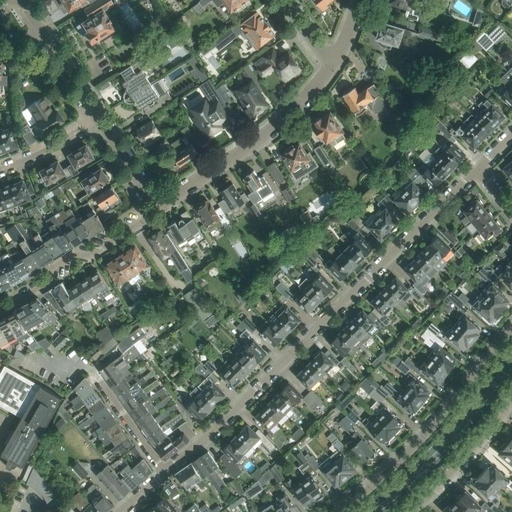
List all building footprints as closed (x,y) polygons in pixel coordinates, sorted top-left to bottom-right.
[(58,0),(60,2),(63,3),(64,4),(68,10),(73,8),(74,10),(87,2),(88,4),(95,0),(58,0)] [(82,23),(76,27),(82,36),(85,34),(91,43),(97,39),(100,43),(114,34),(112,31),(115,28),(104,11),(106,9),(106,10),(114,5),(110,0),(112,0),(116,5),(123,0),(99,0),(97,2),(84,10),(89,18),(82,23)] [(211,0),(217,7),(223,3),(230,12),(242,3),(243,3),(245,2),(245,0),(211,0)] [(314,0),(315,1),(315,2),(316,3),(317,4),(318,5),(319,5),(322,10),(332,2),(330,0),(314,0)] [(390,0),(391,0),(390,2),(409,8),(406,16),(417,19),(423,0),(390,0)] [(511,0),(502,0),(502,2),(502,3),(503,5),(503,6),(508,10),(511,5),(511,0)] [(478,7),(472,25),(480,27),(484,12),(478,7)] [(213,44),(201,53),(204,57),(214,71),(220,65),(215,58),(226,50),(232,57),(239,51),(231,41),(241,33),(239,31),(244,28),(245,29),(242,31),(255,49),(259,46),(260,46),(263,44),(263,43),(269,39),(270,39),(272,37),(272,36),(274,35),(270,29),(270,28),(266,23),(265,23),(261,17),(257,13),(242,24),(237,28),(236,27),(213,44)] [(380,29),(377,38),(383,40),(383,41),(382,45),(390,48),(391,44),(392,44),(392,43),(399,46),(402,36),(409,38),(411,32),(404,30),(404,29),(388,24),(380,22),(378,29),(380,29)] [(181,34),(167,42),(172,49),(185,40),(181,34)] [(273,48),(254,63),(263,76),(274,67),(285,82),(301,70),(298,66),(298,64),(296,62),(295,62),(288,52),(278,60),(275,56),(277,54),(273,48)] [(469,50),(459,60),(468,69),(478,59),(469,50)] [(130,66),(120,72),(120,73),(121,72),(126,80),(123,82),(123,83),(122,83),(122,84),(123,85),(127,90),(126,91),(125,92),(124,93),(123,94),(123,96),(123,97),(123,98),(124,99),(124,100),(151,84),(142,70),(150,65),(149,63),(158,57),(154,51),(145,56),(130,66)] [(195,58),(189,61),(194,68),(199,65),(195,58)] [(18,59),(13,63),(17,68),(22,64),(18,59)] [(249,83),(236,92),(245,106),(244,106),(250,116),(267,105),(260,93),(264,90),(248,65),(241,70),(249,83)] [(511,75),(508,71),(499,79),(503,83),(511,91),(511,75)] [(102,82),(109,96),(121,91),(117,82),(111,84),(109,79),(102,82)] [(151,84),(124,100),(125,101),(125,102),(126,102),(128,103),(129,104),(130,104),(132,103),(133,103),(134,102),(138,108),(139,109),(140,109),(141,109),(149,104),(150,105),(154,102),(158,109),(173,100),(167,91),(159,79),(151,84)] [(198,116),(194,118),(202,130),(205,128),(209,134),(211,136),(222,129),(221,127),(230,121),(225,115),(230,112),(210,79),(207,81),(212,88),(205,93),(214,106),(209,109),(209,108),(206,109),(207,110),(200,114),(200,113),(197,115),(198,116)] [(511,91),(503,83),(497,89),(502,95),(501,96),(511,106),(511,91)] [(383,99),(374,84),(367,88),(358,94),(355,88),(343,95),(354,112),(356,115),(358,115),(359,114),(361,113),(363,112),(364,111),(366,109),(367,108),(365,105),(368,102),(375,113),(379,112),(383,109),(385,106),(392,117),(393,116),(398,123),(401,121),(396,114),(398,113),(387,96),(383,99)] [(27,124),(20,129),(24,135),(30,131),(35,137),(40,134),(41,134),(61,121),(56,112),(52,114),(46,106),(50,104),(45,97),(29,107),(39,122),(33,125),(33,126),(30,128),(27,124)] [(483,100),(478,105),(481,108),(497,124),(498,123),(500,124),(502,121),(502,119),(505,116),(493,104),(492,105),(487,100),(485,101),(483,100)] [(158,109),(152,114),(155,119),(165,112),(162,107),(158,109)] [(481,108),(473,116),(489,132),(490,131),(492,131),(494,129),(494,127),(497,124),(481,108)] [(317,128),(314,129),(323,144),(325,142),(326,144),(331,141),(333,145),(345,138),(330,114),(322,119),(321,118),(320,119),(318,118),(316,119),(315,121),(314,122),(317,128)] [(472,114),(464,122),(468,127),(481,140),(485,136),(486,137),(489,134),(489,132),(473,116),(472,114)] [(153,120),(137,130),(140,135),(138,136),(141,142),(144,141),(147,145),(162,135),(153,120)] [(448,138),(452,135),(451,133),(446,128),(439,121),(434,126),(443,134),(436,141),(441,146),(440,146),(458,163),(459,162),(460,163),(463,160),(462,159),(465,156),(453,143),(448,138)] [(481,140),(468,127),(464,122),(457,130),(474,147),(476,144),(478,145),(481,142),(481,140)] [(450,124),(446,128),(451,133),(452,132),(455,129),(450,124)] [(10,126),(0,129),(0,135),(5,150),(10,149),(11,150),(14,149),(15,147),(16,146),(10,126)] [(185,135),(171,144),(171,145),(172,144),(177,152),(175,153),(175,154),(173,156),(174,158),(171,160),(175,166),(178,164),(180,166),(182,165),(183,165),(188,162),(188,161),(198,154),(196,151),(200,149),(201,148),(202,150),(203,149),(187,126),(187,127),(182,131),(185,135)] [(414,135),(408,144),(411,147),(419,139),(414,135)] [(306,154),(299,144),(294,147),(293,145),(285,150),(286,152),(281,155),(292,172),(297,179),(308,171),(309,172),(318,166),(309,152),(306,154)] [(73,163),(67,166),(73,176),(80,172),(77,167),(93,158),(86,146),(75,152),(74,151),(69,154),(70,155),(68,156),(73,163)] [(320,146),(314,149),(325,165),(330,162),(320,146)] [(458,163),(440,146),(433,153),(437,158),(450,171),(452,171),(455,168),(455,167),(458,163)] [(431,152),(423,161),(425,162),(442,179),(445,176),(447,176),(449,174),(449,172),(450,171),(437,158),(433,153),(431,152)] [(407,167),(404,165),(399,160),(393,167),(409,182),(411,180),(412,181),(403,190),(417,204),(418,203),(419,203),(422,201),(422,199),(426,195),(418,187),(422,183),(407,167)] [(73,176),(67,166),(62,169),(58,162),(56,163),(56,161),(51,164),(52,165),(41,171),(48,185),(66,175),(68,179),(73,176)] [(473,161),(466,172),(474,177),(481,167),(473,161)] [(441,180),(442,179),(425,162),(417,170),(416,168),(407,167),(422,183),(426,178),(434,187),(437,184),(439,185),(441,182),(441,180)] [(274,163),(273,163),(268,167),(278,183),(284,179),(274,163)] [(95,172),(81,181),(89,194),(85,196),(88,201),(108,189),(105,184),(109,182),(108,181),(108,180),(109,180),(109,179),(109,178),(109,177),(109,176),(108,176),(108,175),(107,175),(106,175),(105,175),(104,175),(101,170),(96,173),(95,172)] [(259,179),(254,171),(253,171),(252,171),(251,171),(247,173),(247,174),(248,175),(247,175),(247,176),(244,179),(252,192),(248,194),(254,204),(272,192),(263,176),(259,179)] [(76,184),(73,178),(61,185),(65,191),(76,184)] [(18,183),(12,185),(19,203),(30,198),(29,196),(35,193),(30,182),(25,184),(23,181),(22,180),(19,181),(18,183)] [(240,196),(233,184),(220,192),(224,199),(218,203),(226,215),(232,211),(231,209),(238,205),(239,206),(245,203),(249,200),(244,193),(240,196)] [(5,188),(1,189),(7,207),(19,203),(12,185),(10,186),(9,185),(6,186),(5,188)] [(122,202),(112,186),(96,196),(102,205),(96,209),(104,221),(110,217),(108,214),(115,210),(113,208),(122,202)] [(282,191),(288,201),(295,197),(289,187),(282,191)] [(54,195),(52,191),(52,190),(44,195),(46,199),(54,195)] [(417,204),(403,190),(393,199),(408,213),(412,209),(413,209),(416,207),(416,205),(417,204)] [(46,204),(42,197),(34,202),(36,206),(27,210),(29,216),(40,212),(38,209),(46,204)] [(467,215),(461,220),(465,226),(471,220),(485,209),(482,206),(482,204),(480,200),(478,201),(475,197),(469,202),(471,205),(463,211),(467,215)] [(384,210),(377,218),(390,231),(391,229),(393,229),(395,227),(395,226),(399,222),(391,213),(395,209),(388,202),(387,202),(384,199),(385,198),(384,198),(378,204),(384,210)] [(88,212),(82,216),(93,234),(105,226),(88,201),(83,204),(88,212)] [(231,225),(221,208),(215,212),(207,201),(201,205),(200,204),(196,207),(196,208),(195,209),(209,231),(216,227),(218,231),(223,227),(226,232),(233,228),(233,226),(231,225)] [(265,220),(255,204),(248,209),(258,224),(265,220)] [(93,234),(82,216),(77,219),(70,208),(66,211),(84,240),(93,234)] [(84,240),(66,211),(65,211),(63,209),(58,213),(60,215),(57,217),(75,246),(84,240)] [(465,226),(464,227),(472,235),(478,229),(492,218),(492,216),(489,213),(488,213),(485,209),(471,220),(465,226)] [(308,210),(300,216),(309,231),(318,225),(317,224),(321,221),(317,215),(313,218),(308,210)] [(377,218),(376,217),(372,213),(364,221),(358,216),(357,217),(355,215),(351,218),(352,218),(352,219),(367,234),(371,230),(381,240),(385,236),(387,236),(389,234),(389,232),(390,231),(377,218)] [(75,246),(57,217),(56,218),(54,215),(46,220),(48,223),(66,251),(75,246)] [(495,222),(492,218),(478,229),(480,232),(476,235),(482,242),(486,239),(494,232),(496,234),(502,229),(499,227),(499,225),(497,222),(495,222)] [(205,239),(192,219),(185,223),(184,220),(183,220),(183,219),(182,219),(181,219),(180,220),(179,220),(179,221),(179,222),(179,223),(177,225),(175,221),(174,220),(173,220),(172,220),(171,220),(170,221),(170,222),(169,222),(169,223),(170,224),(166,227),(168,229),(167,230),(169,232),(179,247),(195,237),(198,243),(205,239)] [(362,238),(367,234),(352,219),(348,222),(357,232),(353,236),(356,239),(351,243),(364,256),(365,256),(367,256),(369,254),(369,251),(372,248),(362,238)] [(29,235),(20,223),(20,222),(16,223),(25,238),(29,235)] [(16,223),(0,227),(0,232),(3,232),(6,230),(14,240),(11,242),(12,244),(14,244),(15,245),(21,241),(27,251),(22,254),(24,257),(33,272),(43,266),(34,251),(31,247),(25,238),(16,223)] [(66,251),(48,223),(45,225),(49,230),(42,236),(56,258),(66,251)] [(289,227),(278,233),(286,247),(297,241),(289,227)] [(445,227),(440,231),(451,242),(455,238),(445,227)] [(33,232),(31,233),(40,246),(34,251),(43,266),(56,258),(42,236),(40,236),(37,232),(35,228),(32,230),(33,232)] [(151,237),(148,238),(162,259),(169,255),(188,283),(194,277),(167,234),(164,236),(160,231),(154,234),(153,234),(151,235),(151,237)] [(344,234),(340,237),(345,242),(348,239),(344,234)] [(432,242),(429,245),(442,258),(442,257),(450,249),(437,236),(437,237),(435,237),(432,240),(432,242)] [(462,245),(455,238),(451,242),(458,249),(462,245)] [(320,254),(307,242),(303,246),(307,249),(306,250),(315,259),(320,254)] [(499,254),(507,247),(503,242),(495,250),(499,254)] [(364,256),(351,243),(344,251),(357,264),(359,264),(361,261),(361,259),(364,256)] [(442,258),(429,245),(426,248),(424,248),(421,251),(421,253),(439,271),(447,263),(442,258),(443,257),(442,257),(442,258)] [(466,249),(462,245),(458,249),(455,253),(459,257),(466,249)] [(331,246),(328,250),(332,254),(336,251),(331,246)] [(127,252),(125,253),(138,273),(147,267),(135,247),(133,249),(131,248),(128,250),(127,252)] [(24,257),(22,254),(20,250),(11,255),(24,278),(30,274),(32,273),(33,272),(24,257)] [(11,255),(9,251),(2,255),(14,284),(21,280),(24,278),(11,255)] [(357,264),(344,251),(336,259),(349,272),(352,268),(354,269),(357,266),(356,264),(357,264)] [(306,252),(302,255),(305,258),(304,259),(312,267),(309,270),(313,275),(317,278),(311,283),(325,296),(327,296),(329,293),(329,291),(333,288),(320,275),(320,274),(318,271),(321,268),(322,267),(306,252)] [(119,258),(115,260),(128,279),(130,282),(132,285),(137,282),(141,279),(138,273),(125,253),(124,254),(123,253),(119,256),(119,258)] [(416,258),(413,261),(431,279),(439,271),(421,253),(419,253),(416,256),(416,258)] [(14,284),(2,255),(0,256),(0,281),(3,290),(5,290),(8,289),(8,287),(14,284)] [(508,264),(509,264),(511,267),(511,260),(511,261),(506,256),(503,259),(508,264)] [(349,272),(336,259),(333,262),(330,259),(325,263),(328,266),(341,279),(344,276),(347,276),(349,274),(349,272)] [(108,264),(106,266),(113,277),(118,286),(119,285),(128,279),(115,260),(114,261),(112,260),(109,263),(108,264)] [(405,268),(404,269),(416,282),(412,285),(422,295),(423,295),(426,291),(422,287),(431,279),(413,261),(410,264),(408,264),(405,267),(405,268)] [(487,262),(482,267),(489,273),(491,275),(495,270),(487,262)] [(511,267),(509,264),(508,264),(504,269),(500,264),(495,269),(499,273),(511,287),(511,267)] [(98,271),(87,277),(97,293),(101,299),(111,292),(98,271)] [(489,273),(483,279),(485,281),(486,280),(489,283),(490,283),(491,285),(496,280),(491,275),(489,273)] [(97,293),(87,277),(78,284),(88,301),(93,298),(92,296),(97,293)] [(306,278),(298,286),(300,288),(316,304),(320,301),(322,301),(324,298),(324,296),(325,296),(311,283),(306,278)] [(391,283),(388,286),(404,303),(405,302),(412,295),(418,301),(422,297),(411,286),(408,290),(396,278),(395,279),(393,278),(390,281),(391,283)] [(78,307),(67,290),(62,282),(43,294),(52,304),(56,309),(63,315),(66,313),(67,314),(78,307)] [(281,282),(276,287),(283,294),(281,295),(286,299),(292,293),(281,282)] [(490,283),(480,293),(500,312),(505,307),(504,305),(508,301),(490,283)] [(88,301),(78,284),(67,290),(78,307),(82,305),(83,307),(83,308),(83,310),(86,310),(89,310),(91,309),(91,308),(93,307),(88,301)] [(444,285),(441,288),(446,293),(449,290),(444,285)] [(404,303),(388,286),(384,289),(382,289),(380,292),(380,294),(392,307),(397,302),(402,308),(407,304),(405,302),(404,303)] [(195,287),(183,296),(202,320),(214,312),(195,287)] [(300,288),(292,296),(295,299),(294,299),(308,313),(312,309),(314,309),(316,306),(316,305),(316,304),(300,288)] [(463,314),(468,308),(458,298),(451,292),(443,300),(448,304),(451,301),(458,307),(457,309),(460,311),(456,316),(459,319),(455,324),(475,341),(478,338),(477,335),(478,334),(477,333),(480,329),(463,314)] [(500,312),(480,293),(472,301),(472,302),(473,304),(490,320),(494,316),(495,317),(500,312)] [(386,313),(392,307),(380,294),(376,297),(374,297),(372,300),(372,302),(371,302),(377,308),(372,312),(385,325),(386,325),(387,326),(392,320),(386,313)] [(253,295),(247,300),(253,306),(257,302),(256,301),(258,299),(253,295)] [(57,317),(38,297),(28,303),(43,317),(45,319),(43,320),(50,325),(57,317)] [(468,297),(463,303),(468,308),(469,309),(473,304),(472,302),(472,301),(468,297)] [(142,302),(131,311),(135,315),(136,315),(138,318),(147,312),(145,309),(146,307),(142,302)] [(43,317),(28,303),(15,310),(25,329),(43,320),(45,319),(43,317)] [(283,305),(275,312),(275,313),(291,329),(292,329),(293,329),(296,326),(296,325),(300,321),(283,305)] [(117,310),(115,306),(108,310),(111,314),(117,310)] [(16,312),(7,317),(20,341),(29,336),(25,329),(15,310),(16,312)] [(101,320),(111,314),(108,310),(98,316),(101,320)] [(385,325),(372,312),(368,316),(363,311),(362,312),(360,311),(357,314),(358,316),(354,319),(371,335),(372,337),(382,327),(383,327),(385,325)] [(291,329),(275,313),(266,320),(283,337),(285,337),(288,335),(287,333),(291,329)] [(247,316),(241,322),(252,333),(258,327),(247,316)] [(20,341),(7,317),(0,320),(0,325),(8,341),(11,345),(20,341)] [(415,329),(423,321),(419,317),(411,326),(415,329)] [(194,318),(185,324),(189,329),(196,322),(194,318)] [(371,335),(354,319),(351,322),(349,322),(346,325),(347,327),(346,327),(363,344),(371,335)] [(283,337),(266,320),(258,329),(261,332),(275,346),(278,342),(280,342),(283,340),(282,338),(283,337)] [(252,333),(241,322),(237,326),(243,332),(239,336),(245,342),(241,346),(257,362),(258,362),(260,362),(262,360),(262,358),(266,354),(248,337),(252,333)] [(427,328),(436,336),(440,330),(431,322),(427,328)] [(446,326),(439,335),(443,338),(446,335),(463,349),(467,345),(468,346),(469,345),(471,345),(475,341),(455,324),(450,329),(446,326)] [(0,345),(8,341),(0,325),(0,345)] [(114,336),(107,326),(96,334),(104,345),(113,337),(114,336)] [(119,343),(116,345),(117,345),(123,353),(134,343),(138,341),(146,334),(140,326),(128,335),(127,336),(119,343)] [(165,331),(172,342),(180,337),(172,326),(165,331)] [(363,344),(346,327),(346,328),(344,327),(341,330),(341,332),(338,335),(355,352),(363,344)] [(446,344),(436,336),(427,328),(420,336),(425,340),(424,342),(435,351),(430,356),(448,372),(458,361),(442,348),(446,344)] [(69,342),(66,329),(52,343),(59,350),(69,342)] [(355,352),(338,335),(335,338),(333,338),(330,341),(331,343),(330,344),(342,356),(347,351),(351,355),(355,352)] [(100,349),(104,354),(118,342),(113,337),(104,345),(100,349)] [(46,338),(38,342),(42,347),(45,350),(51,344),(46,338)] [(121,354),(100,370),(107,379),(128,363),(141,353),(134,343),(123,353),(121,354)] [(257,362),(241,346),(233,354),(250,371),(250,370),(252,370),(254,368),(254,366),(257,362)] [(328,350),(324,354),(322,352),(321,353),(319,352),(316,355),(317,357),(314,360),(326,373),(334,365),(336,366),(337,364),(341,368),(344,365),(340,361),(328,350)] [(233,354),(225,362),(241,379),(245,375),(247,376),(250,373),(249,371),(250,371),(233,354)] [(448,372),(430,356),(428,355),(424,360),(421,358),(417,363),(409,356),(404,362),(411,368),(410,368),(414,371),(418,367),(419,367),(439,383),(439,384),(440,384),(441,384),(442,384),(443,383),(444,382),(444,381),(444,380),(444,379),(443,378),(448,372)] [(345,356),(341,360),(340,361),(344,365),(345,365),(352,372),(356,368),(345,356)] [(376,358),(370,364),(373,367),(374,367),(380,361),(379,361),(376,358)] [(217,368),(209,360),(204,365),(208,368),(207,369),(211,374),(217,368)] [(326,373),(314,360),(313,361),(311,360),(308,363),(309,365),(306,368),(318,381),(326,373)] [(404,362),(402,360),(397,366),(406,374),(410,368),(411,368),(404,362)] [(225,362),(217,370),(220,374),(233,387),(237,383),(239,384),(241,382),(241,379),(225,362)] [(127,369),(130,366),(128,363),(107,379),(112,387),(130,373),(127,369)] [(211,374),(207,369),(206,370),(200,363),(195,368),(206,379),(211,374)] [(60,401),(62,398),(5,366),(4,366),(0,373),(0,405),(22,418),(2,453),(3,453),(2,455),(9,459),(8,460),(6,466),(11,469),(15,464),(16,463),(23,467),(24,465),(25,466),(61,402),(60,401)] [(318,381),(306,368),(303,371),(300,371),(297,374),(298,376),(297,376),(310,389),(318,381)] [(139,380),(136,376),(139,373),(136,369),(130,373),(112,387),(118,395),(139,380)] [(410,382),(405,388),(422,403),(422,402),(424,402),(426,400),(426,398),(431,392),(409,374),(405,378),(410,382)] [(95,390),(85,377),(85,376),(75,388),(79,394),(71,401),(74,405),(95,390)] [(142,390),(139,386),(146,380),(144,376),(139,380),(118,395),(124,403),(142,390)] [(149,398),(146,393),(160,383),(157,379),(142,390),(124,403),(130,411),(149,398)] [(208,379),(200,387),(216,404),(217,403),(218,404),(221,401),(221,400),(224,396),(208,379)] [(364,379),(359,385),(369,394),(378,402),(376,405),(381,410),(376,415),(375,415),(394,434),(400,427),(400,428),(401,428),(402,428),(403,428),(404,428),(404,427),(404,426),(404,425),(404,424),(403,424),(385,406),(385,405),(382,401),(385,398),(376,390),(377,390),(374,387),(364,379)] [(200,387),(195,382),(192,385),(196,389),(196,390),(200,394),(195,399),(208,412),(209,411),(210,412),(213,409),(213,408),(216,404),(200,387)] [(345,382),(341,386),(346,392),(351,387),(345,382)] [(388,383),(385,387),(382,384),(377,390),(376,390),(385,398),(389,394),(412,414),(422,403),(405,388),(400,394),(388,383)] [(301,398),(288,385),(286,385),(283,388),(283,390),(280,393),(293,406),(301,398)] [(155,406),(152,402),(166,391),(163,387),(149,398),(130,411),(136,420),(155,406)] [(312,389),(307,394),(318,405),(319,405),(323,410),(326,407),(321,402),(323,401),(312,389)] [(88,407),(100,398),(95,390),(74,405),(73,405),(76,410),(86,403),(88,407)] [(341,391),(335,397),(340,402),(345,396),(341,391)] [(293,406),(280,393),(277,396),(275,396),(272,399),(273,401),(272,401),(285,414),(290,410),(294,414),(294,413),(297,410),(293,406)] [(318,405),(307,394),(302,399),(314,410),(318,405)] [(152,414),(172,400),(169,396),(155,406),(136,420),(142,428),(155,418),(152,414)] [(208,412),(195,399),(192,396),(187,401),(181,396),(177,400),(193,422),(197,418),(200,420),(203,417),(205,417),(208,414),(207,413),(208,412)] [(82,420),(79,422),(80,424),(106,406),(100,398),(88,407),(91,410),(86,413),(88,416),(82,420)] [(285,414),(272,401),(270,401),(267,404),(267,406),(264,409),(277,422),(285,414)] [(158,422),(178,408),(175,404),(155,418),(142,428),(148,436),(161,427),(158,422)] [(73,417),(62,405),(61,405),(59,409),(69,420),(73,417)] [(100,422),(112,414),(106,406),(80,424),(78,426),(80,429),(86,425),(87,426),(97,418),(100,422)] [(277,422),(264,409),(261,412),(259,412),(256,415),(256,417),(269,430),(277,422)] [(352,409),(346,415),(356,424),(361,418),(352,409)] [(164,431),(184,416),(181,412),(161,427),(148,436),(154,445),(167,435),(164,431)] [(375,415),(376,415),(373,412),(368,418),(367,417),(361,422),(366,426),(385,444),(386,444),(387,444),(388,444),(389,443),(389,442),(389,441),(389,440),(388,440),(394,434),(375,415)] [(102,426),(94,432),(95,433),(97,436),(99,434),(117,421),(112,414),(100,422),(102,426)] [(351,428),(356,424),(346,415),(339,422),(347,432),(348,431),(351,435),(350,436),(353,439),(352,440),(346,443),(344,445),(343,446),(344,446),(345,446),(349,450),(352,448),(364,461),(369,457),(370,458),(373,458),(375,456),(375,453),(356,432),(355,432),(351,428)] [(117,421),(99,434),(104,442),(111,437),(123,429),(117,421)] [(196,435),(186,421),(179,426),(183,432),(176,438),(173,435),(170,437),(168,435),(167,435),(154,445),(164,459),(196,435)] [(55,424),(52,428),(56,433),(60,429),(55,424)] [(243,430),(239,434),(252,446),(259,439),(270,450),(274,446),(269,441),(265,436),(258,430),(255,433),(248,425),(247,426),(245,425),(242,429),(243,430)] [(292,435),(296,440),(297,440),(304,432),(300,427),(292,435)] [(110,449),(128,437),(123,429),(111,437),(104,442),(110,449)] [(332,432),(327,437),(333,443),(332,445),(337,450),(329,457),(346,479),(352,474),(351,473),(355,469),(340,450),(344,446),(343,446),(344,445),(332,432)] [(234,437),(231,439),(232,441),(231,442),(244,454),(247,458),(256,450),(252,446),(239,434),(236,437),(234,437)] [(122,453),(134,444),(128,437),(110,449),(103,454),(107,458),(119,450),(122,453)] [(55,438),(51,442),(57,449),(61,445),(55,438)] [(244,454),(231,442),(228,445),(226,444),(223,447),(224,449),(223,450),(235,462),(244,454)] [(511,446),(506,442),(500,448),(502,450),(499,454),(511,464),(511,446)] [(152,470),(135,446),(130,450),(136,457),(136,456),(140,461),(135,465),(146,476),(152,470)] [(219,466),(208,451),(200,457),(222,489),(227,486),(215,468),(219,466)] [(300,451),(295,455),(300,461),(302,464),(299,467),(301,470),(306,476),(301,480),(316,502),(323,497),(321,495),(323,493),(317,485),(319,484),(314,477),(318,473),(316,470),(314,468),(304,456),(305,456),(300,451)] [(346,479),(329,457),(320,465),(312,455),(311,456),(308,453),(305,456),(304,456),(314,468),(316,470),(321,467),(323,470),(335,485),(339,482),(340,483),(346,479)] [(146,476),(135,465),(132,468),(122,456),(117,460),(138,483),(146,476)] [(222,489),(200,457),(191,463),(202,478),(206,475),(218,492),(222,489)] [(138,483),(117,460),(114,462),(121,470),(117,473),(117,474),(131,490),(138,483)] [(83,478),(89,472),(82,465),(80,462),(73,467),(83,478)] [(511,480),(511,482),(491,463),(490,462),(489,462),(488,462),(487,463),(487,464),(486,464),(486,465),(487,466),(487,467),(482,473),(500,489),(505,484),(511,490),(511,489),(511,480)] [(202,478),(191,463),(176,473),(187,489),(197,482),(201,488),(207,484),(202,478)] [(228,469),(235,478),(242,471),(234,463),(228,469)] [(117,474),(117,473),(109,464),(96,476),(119,501),(131,490),(117,474)] [(285,478),(275,465),(269,469),(279,482),(285,478)] [(41,476),(34,468),(26,484),(30,485),(35,488),(41,476)] [(500,489),(482,473),(477,478),(476,478),(475,478),(474,478),(473,478),(473,479),(472,479),(472,480),(472,481),(472,482),(473,482),(495,503),(496,502),(498,504),(500,503),(500,498),(495,494),(500,489)] [(48,483),(41,476),(35,488),(40,492),(48,483)] [(180,491),(171,477),(162,483),(170,496),(181,511),(201,511),(198,507),(195,503),(187,508),(177,493),(180,491)] [(245,492),(235,478),(230,482),(240,495),(245,492)] [(316,502),(301,480),(295,484),(290,478),(285,482),(300,501),(302,500),(306,505),(308,504),(309,506),(316,502)] [(264,488),(262,486),(258,480),(245,492),(249,498),(264,488)] [(55,491),(48,483),(40,492),(44,496),(55,491)] [(93,501),(93,502),(102,511),(106,511),(113,506),(93,484),(89,488),(90,490),(86,494),(93,501)] [(61,498),(55,491),(44,496),(47,502),(61,498)] [(102,511),(93,502),(93,501),(90,503),(80,491),(75,495),(90,511),(102,511)] [(280,499),(273,503),(278,511),(292,511),(291,510),(296,506),(287,492),(279,498),(280,499)] [(456,501),(466,511),(484,511),(465,492),(461,496),(460,495),(459,495),(456,498),(456,500),(456,501)] [(90,511),(75,495),(71,499),(82,511),(81,511),(90,511)] [(181,511),(170,496),(166,500),(164,498),(163,499),(161,498),(158,501),(158,503),(155,506),(159,511),(174,511),(175,511),(181,511)] [(245,500),(242,497),(242,496),(235,501),(238,505),(245,500)] [(65,502),(61,498),(47,502),(49,507),(65,502)] [(231,510),(238,505),(235,501),(228,506),(231,510)] [(466,511),(456,501),(450,507),(450,506),(448,506),(444,509),(444,511),(466,511)] [(506,511),(498,504),(496,502),(495,503),(491,508),(493,510),(494,511),(506,511)] [(199,506),(198,507),(201,511),(217,511),(223,507),(220,504),(212,509),(210,509),(206,503),(200,507),(199,506)] [(278,511),(273,503),(259,511),(278,511)]
